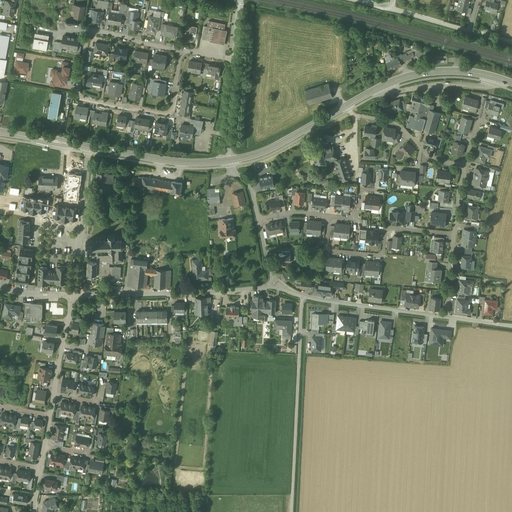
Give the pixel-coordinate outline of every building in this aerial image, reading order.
[(458,0),(456,9),(471,13),(472,7),(469,6),(470,0),(474,1),(473,0),(458,0)] [(494,0),(486,0),(484,9),(496,12),(499,2),(494,1),(494,0)] [(15,3),(6,1),(3,14),(13,16),(15,3)] [(127,5),(121,4),(119,14),(122,15),(122,17),(125,17),(125,16),(126,10),(127,6),(127,5)] [(85,7),(73,5),(72,11),(75,11),(74,17),(83,18),(85,7)] [(103,11),(92,9),(90,20),(101,22),(103,11)] [(139,12),(129,10),(128,16),(127,23),(130,23),(131,19),(132,19),(133,18),(138,19),(139,12)] [(111,13),(109,12),(109,15),(108,23),(114,24),(116,13),(111,13)] [(119,14),(116,13),(114,24),(120,25),(122,17),(122,15),(119,14)] [(160,18),(149,16),(147,31),(156,33),(156,30),(158,30),(160,18)] [(132,19),(131,19),(130,23),(129,28),(139,30),(140,21),(132,19)] [(221,44),(224,44),(227,30),(225,30),(224,30),(225,25),(225,24),(208,20),(207,26),(204,25),(201,39),(206,40),(212,42),(216,43),(221,44)] [(178,27),(165,24),(164,32),(163,35),(176,38),(178,27)] [(191,27),(184,26),(181,40),(187,41),(188,34),(190,35),(190,33),(189,33),(191,27)] [(197,27),(191,26),(191,27),(189,33),(190,33),(196,34),(197,27)] [(9,36),(0,34),(0,35),(0,54),(6,56),(9,36)] [(71,37),(64,36),(62,43),(62,47),(65,47),(65,48),(69,49),(71,37)] [(78,38),(71,37),(69,49),(73,50),(73,49),(76,49),(76,50),(77,45),(78,38)] [(48,40),(34,38),(32,48),(47,50),(48,40)] [(62,43),(54,41),(53,50),(61,52),(62,47),(62,43)] [(108,45),(96,43),(94,52),(95,52),(107,54),(108,45)] [(148,53),(135,51),(133,61),(146,63),(147,63),(147,58),(148,53)] [(166,56),(154,54),(153,60),(152,66),(158,67),(158,66),(164,67),(166,56)] [(391,60),(386,63),(390,71),(402,66),(398,57),(395,59),(391,60)] [(202,62),(189,60),(187,72),(200,74),(201,68),(202,63),(202,62)] [(28,63),(16,61),(14,71),(26,73),(28,63)] [(68,63),(62,62),(62,66),(63,66),(62,73),(66,73),(66,74),(69,74),(70,66),(67,65),(68,63)] [(208,64),(207,69),(207,72),(207,73),(212,73),(212,76),(218,78),(220,66),(208,64)] [(57,70),(53,69),(52,76),(53,76),(52,81),(51,81),(51,85),(54,86),(55,82),(64,84),(66,74),(66,73),(62,73),(57,72),(57,70)] [(103,76),(93,75),(89,74),(87,85),(92,86),(93,83),(101,84),(100,88),(101,88),(101,87),(102,81),(103,76)] [(154,81),(153,81),(152,87),(153,87),(152,94),(164,96),(166,84),(160,83),(154,81)] [(121,84),(110,82),(109,86),(111,87),(109,94),(120,96),(122,86),(122,84),(121,84)] [(142,84),(133,83),(131,92),(130,92),(129,97),(139,99),(140,94),(142,87),(142,84)] [(328,83),(305,90),(309,104),(333,97),(328,83)] [(187,91),(184,90),(182,102),(189,103),(191,96),(192,96),(193,92),(187,91)] [(50,104),(59,106),(61,93),(52,92),(50,104)] [(431,100),(412,95),(411,101),(413,101),(412,105),(404,103),(403,101),(401,101),(400,101),(402,109),(410,110),(411,109),(410,114),(408,121),(407,121),(408,122),(407,124),(415,127),(414,133),(416,136),(420,135),(422,130),(422,129),(428,109),(432,111),(433,106),(430,105),(430,104),(431,100)] [(478,100),(465,97),(462,107),(474,110),(476,104),(477,104),(478,100)] [(399,99),(391,101),(385,103),(386,107),(385,107),(386,108),(388,114),(402,110),(402,109),(400,101),(399,99)] [(189,103),(182,102),(180,114),(183,114),(189,115),(190,111),(188,111),(189,103)] [(490,102),(488,107),(487,112),(497,115),(500,106),(495,105),(495,104),(490,102)] [(59,106),(50,104),(48,117),(54,118),(55,118),(56,118),(59,106)] [(88,108),(76,106),(74,118),(80,119),(80,117),(86,118),(87,116),(88,109),(88,108)] [(432,111),(428,109),(422,129),(434,133),(440,113),(432,111)] [(94,114),(93,117),(92,122),(93,123),(93,122),(98,123),(106,125),(106,123),(108,113),(102,112),(102,115),(94,114)] [(127,117),(118,115),(116,124),(125,126),(127,117)] [(472,119),(463,116),(460,125),(462,125),(460,130),(468,132),(472,119)] [(142,119),(136,118),(135,121),(134,128),(135,128),(140,129),(141,129),(147,130),(148,131),(150,120),(149,120),(142,119)] [(168,124),(156,122),(154,132),(166,134),(167,134),(167,131),(168,124)] [(188,127),(182,125),(181,124),(179,135),(192,138),(193,134),(198,135),(201,133),(202,125),(194,124),(193,127),(188,126),(188,127)] [(372,127),(365,126),(364,134),(369,135),(375,136),(376,126),(372,125),(372,127)] [(502,130),(490,126),(486,138),(493,140),(494,137),(500,139),(502,130)] [(395,129),(384,127),(382,139),(387,140),(389,139),(393,139),(393,140),(394,133),(395,129)] [(438,140),(426,137),(424,144),(431,146),(430,148),(431,150),(433,151),(435,150),(436,148),(436,147),(438,140)] [(407,142),(399,149),(400,150),(399,151),(400,153),(404,150),(406,153),(408,155),(415,150),(411,146),(411,147),(407,142)] [(464,144),(454,142),(453,146),(455,147),(453,152),(461,155),(464,144)] [(487,147),(480,145),(476,159),(484,162),(486,156),(490,157),(492,149),(487,147)] [(333,146),(322,149),(313,152),(314,157),(314,158),(313,159),(313,160),(314,160),(315,160),(317,165),(326,163),(326,164),(334,161),(334,160),(337,159),(333,146)] [(374,152),(367,151),(367,148),(365,148),(365,157),(374,158),(374,152)] [(400,153),(399,151),(400,150),(395,153),(400,158),(402,156),(406,153),(404,150),(400,153)] [(351,178),(344,157),(337,159),(334,160),(334,161),(340,181),(351,178)] [(380,168),(380,172),(379,179),(387,180),(388,169),(380,168)] [(482,169),(476,168),(472,183),(476,183),(476,184),(479,185),(480,185),(480,184),(481,185),(485,185),(488,171),(482,169)] [(450,172),(438,170),(437,181),(449,182),(450,172)] [(408,171),(401,171),(401,173),(400,182),(400,183),(407,184),(408,171)] [(415,172),(408,171),(407,184),(414,185),(414,184),(415,175),(415,172)] [(362,172),(362,176),(362,182),(370,182),(370,172),(362,172)] [(114,174),(96,173),(95,190),(102,190),(102,191),(109,192),(109,181),(113,182),(114,174)] [(272,175),(259,177),(261,189),(274,187),(272,175)] [(58,177),(40,176),(39,189),(57,190),(58,177)] [(44,217),(78,221),(82,178),(64,177),(63,190),(58,190),(57,204),(52,203),(53,196),(26,193),(25,200),(46,202),(44,217)] [(172,182),(142,177),(138,177),(138,179),(137,187),(149,189),(148,192),(152,192),(152,189),(159,190),(170,192),(172,182)] [(182,183),(172,181),(172,182),(170,192),(175,193),(174,195),(179,196),(180,194),(182,183)] [(219,188),(207,189),(208,203),(220,201),(219,188)] [(473,189),(469,188),(467,196),(479,199),(480,191),(473,189)] [(449,191),(440,190),(438,200),(448,201),(449,191)] [(242,191),(232,194),(235,206),(245,204),(242,191)] [(296,192),(296,195),(295,203),(303,204),(304,193),(296,192)] [(343,196),(336,195),(334,207),(342,208),(343,196)] [(370,196),(366,196),(364,207),(371,208),(373,197),(370,197),(370,196)] [(320,198),(313,197),(312,208),(319,208),(320,198)] [(380,197),(375,197),(373,197),(371,208),(378,209),(379,204),(380,197)] [(327,199),(320,198),(319,208),(326,209),(327,199)] [(274,200),(269,201),(271,210),(281,208),(280,204),(279,200),(275,201),(274,200)] [(413,206),(408,205),(406,219),(414,220),(415,212),(412,211),(413,206)] [(478,207),(468,206),(466,218),(477,220),(478,207)] [(404,212),(393,211),(392,215),(390,215),(389,222),(401,223),(401,221),(403,221),(404,212)] [(443,213),(432,212),(431,221),(437,221),(440,221),(440,226),(445,227),(446,216),(443,216),(443,213)] [(233,218),(219,219),(220,237),(236,235),(236,229),(234,230),(233,218)] [(19,232),(30,232),(30,230),(29,230),(29,222),(23,222),(24,221),(18,220),(18,226),(19,226),(19,232)] [(281,221),(274,223),(276,233),(283,231),(282,227),(281,221)] [(299,222),(290,222),(290,231),(299,230),(299,222)] [(274,223),(267,224),(268,230),(269,234),(276,233),(274,223)] [(349,225),(342,224),(340,236),(348,237),(348,236),(349,226),(349,225)] [(359,238),(366,239),(367,230),(367,229),(360,229),(359,238)] [(465,229),(463,229),(462,237),(474,238),(475,231),(465,229)] [(379,232),(375,231),(375,230),(371,230),(371,231),(367,230),(366,239),(366,241),(370,241),(369,242),(374,243),(374,241),(377,242),(379,232)] [(30,232),(19,232),(19,237),(17,237),(17,239),(19,239),(18,241),(20,241),(20,242),(22,242),(22,241),(28,241),(28,235),(30,235),(30,232)] [(118,238),(115,238),(115,237),(116,236),(115,235),(114,236),(109,236),(108,235),(107,236),(108,237),(108,238),(105,238),(105,237),(104,237),(104,239),(101,239),(101,238),(100,238),(100,239),(97,239),(97,238),(96,238),(96,239),(93,239),(93,238),(92,238),(92,239),(92,240),(91,240),(91,241),(91,240),(90,240),(89,240),(88,241),(88,240),(87,240),(87,241),(86,241),(87,242),(85,242),(86,242),(87,242),(87,246),(86,246),(86,247),(87,247),(87,248),(88,248),(88,247),(89,247),(89,248),(90,248),(91,247),(92,247),(92,248),(92,249),(93,249),(93,250),(94,250),(94,249),(97,249),(97,250),(98,250),(98,249),(101,249),(101,250),(102,250),(102,249),(105,249),(105,250),(106,250),(106,248),(109,248),(109,250),(108,250),(109,251),(109,250),(115,250),(115,261),(123,260),(122,252),(122,248),(123,248),(122,247),(124,245),(125,245),(126,244),(125,244),(124,241),(125,241),(125,240),(124,240),(122,238),(122,237),(121,238),(119,238),(119,237),(118,237),(118,238)] [(401,237),(394,236),(393,245),(400,246),(401,237)] [(474,238),(462,237),(462,244),(463,245),(472,246),(474,246),(474,238)] [(443,241),(433,240),(433,245),(434,245),(433,251),(442,252),(443,241)] [(304,246),(295,246),(296,256),(302,255),(302,249),(304,249),(304,246)] [(33,250),(20,248),(19,257),(32,259),(33,250)] [(290,251),(283,251),(283,253),(279,254),(280,262),(280,265),(285,264),(285,262),(287,262),(287,261),(291,261),(291,259),(290,251)] [(472,256),(461,255),(460,268),(470,269),(472,256)] [(32,259),(19,257),(18,266),(30,267),(31,267),(32,259)] [(342,259),(334,258),(333,270),(341,271),(341,270),(342,261),(342,259)] [(148,261),(131,259),(130,267),(133,268),(134,265),(146,267),(147,267),(148,261)] [(202,279),(202,273),(201,259),(192,260),(194,280),(202,279)] [(359,261),(348,259),(347,268),(358,270),(359,265),(359,261)] [(97,262),(88,262),(88,274),(96,275),(96,272),(97,262)] [(109,263),(97,262),(96,272),(99,272),(99,274),(109,275),(110,268),(109,268),(109,266),(109,263)] [(130,267),(127,286),(146,287),(148,274),(154,275),(154,287),(170,288),(171,270),(155,270),(146,269),(146,267),(134,265),(133,268),(130,267)] [(434,265),(429,265),(429,268),(428,268),(427,277),(432,277),(432,281),(440,282),(442,269),(434,268),(434,265)] [(18,266),(17,274),(29,276),(30,267),(18,266)] [(121,267),(109,266),(109,268),(110,268),(109,275),(109,277),(120,277),(121,267)] [(48,268),(39,268),(38,284),(47,284),(47,282),(56,282),(66,283),(67,267),(57,267),(56,271),(48,271),(48,268)] [(29,276),(17,274),(16,283),(28,284),(29,276)] [(311,281),(297,279),(296,287),(310,289),(311,283),(311,282),(312,281),(311,281)] [(473,281),(459,279),(459,280),(461,280),(460,284),(459,284),(458,293),(465,294),(469,294),(470,285),(472,286),(473,281)] [(331,285),(317,283),(316,293),(331,295),(332,288),(332,285),(331,285)] [(380,290),(370,289),(369,300),(380,302),(382,294),(379,294),(380,290)] [(406,293),(405,299),(404,305),(411,306),(413,294),(406,293)] [(420,295),(413,294),(411,306),(418,307),(419,300),(420,295)] [(264,312),(264,301),(263,301),(263,296),(253,295),(253,304),(251,304),(251,307),(253,307),(252,316),(263,317),(264,312)] [(210,297),(195,298),(196,309),(195,309),(195,314),(209,314),(209,309),(207,309),(207,303),(210,303),(210,297)] [(440,299),(431,297),(429,309),(439,310),(440,299)] [(457,299),(456,308),(457,308),(457,312),(456,312),(455,312),(469,314),(470,309),(467,308),(468,300),(465,299),(457,299)] [(484,299),(483,303),(482,313),(492,314),(492,306),(496,306),(497,301),(484,299)] [(31,303),(25,303),(24,322),(42,322),(42,316),(31,315),(31,303)] [(43,303),(31,303),(31,315),(42,316),(42,307),(42,303),(43,303)] [(59,303),(43,303),(42,303),(42,307),(50,307),(50,315),(63,315),(63,308),(59,308),(59,303)] [(184,303),(175,303),(175,305),(174,311),(175,311),(184,311),(184,308),(184,303)] [(283,303),(282,312),(292,313),(292,303),(283,303)] [(20,306),(5,304),(3,316),(9,317),(10,313),(18,315),(19,315),(19,311),(20,306)] [(235,307),(235,306),(232,306),(230,306),(227,306),(226,306),(226,311),(226,312),(226,316),(235,317),(238,317),(238,316),(238,312),(239,312),(239,307),(238,307),(235,307)] [(114,312),(114,316),(114,321),(122,321),(122,320),(125,320),(125,321),(126,321),(125,311),(114,312)] [(327,314),(319,313),(319,314),(312,314),(311,329),(312,329),(318,329),(319,329),(319,323),(327,323),(327,314)] [(347,317),(338,315),(337,323),(336,328),(341,328),(341,329),(345,330),(347,317)] [(356,318),(347,317),(345,330),(350,331),(350,329),(354,330),(355,325),(356,318)] [(366,329),(366,333),(373,334),(374,320),(367,319),(367,321),(366,329)] [(291,320),(275,320),(275,328),(283,328),(283,335),(291,335),(291,320)] [(359,328),(366,329),(367,321),(359,321),(359,326),(359,328)] [(380,321),(379,337),(383,337),(383,335),(389,336),(389,329),(390,329),(390,322),(380,321)] [(94,322),(92,322),(89,343),(101,345),(102,339),(104,324),(94,322)] [(57,327),(52,326),(49,325),(46,325),(45,333),(56,335),(57,327)] [(412,341),(422,342),(424,326),(414,325),(412,341)] [(445,330),(431,328),(429,344),(442,345),(444,337),(445,330)] [(452,331),(445,330),(444,337),(451,338),(452,331)] [(121,335),(108,334),(107,345),(120,347),(121,335)] [(315,337),(312,336),(311,350),(320,350),(321,337),(315,337)] [(50,342),(44,341),(43,341),(43,344),(42,344),(41,344),(40,350),(41,351),(43,351),(44,351),(44,350),(47,351),(47,354),(52,355),(52,352),(53,352),(53,348),(54,343),(50,343),(50,342)] [(107,345),(105,345),(104,355),(120,356),(121,347),(107,345)] [(73,353),(67,352),(66,361),(76,362),(77,354),(73,353)] [(52,369),(40,367),(38,378),(48,380),(50,380),(52,369)] [(48,380),(41,379),(40,386),(47,388),(48,380)] [(116,383),(108,381),(106,391),(114,393),(116,383)] [(87,384),(80,383),(79,392),(86,394),(87,384)] [(94,386),(87,384),(86,394),(93,395),(94,386)] [(46,393),(41,393),(41,390),(37,389),(35,401),(44,402),(46,393)] [(68,403),(61,402),(60,408),(60,412),(67,413),(68,403)] [(75,404),(68,403),(67,413),(73,415),(74,411),(75,404)] [(88,407),(81,405),(80,412),(79,416),(80,416),(86,417),(88,407)] [(95,408),(88,407),(86,417),(93,418),(94,414),(95,408)] [(104,409),(101,409),(99,419),(107,420),(109,411),(109,410),(104,409)] [(9,414),(2,413),(1,419),(0,423),(1,423),(7,425),(9,414)] [(16,416),(9,414),(7,425),(14,426),(15,420),(16,416)] [(29,418),(22,417),(21,419),(20,424),(21,424),(28,426),(29,418)] [(43,420),(35,419),(35,422),(34,427),(41,428),(43,420)] [(65,426),(55,424),(53,431),(63,433),(65,426)] [(63,433),(53,431),(52,438),(62,440),(63,433)] [(107,434),(99,433),(97,443),(105,444),(107,434)] [(34,442),(31,442),(30,449),(38,451),(39,443),(34,442)] [(14,444),(10,444),(9,447),(8,446),(6,455),(13,456),(14,454),(15,448),(13,447),(14,444)] [(38,451),(30,449),(29,457),(32,458),(36,458),(38,451)] [(58,455),(51,454),(51,457),(50,463),(57,464),(58,455)] [(65,456),(58,455),(57,464),(63,465),(64,460),(65,456)] [(78,458),(71,457),(70,461),(69,466),(70,466),(76,467),(78,458)] [(85,459),(78,458),(76,467),(83,469),(84,463),(85,459)] [(95,461),(91,461),(89,471),(98,472),(98,470),(102,471),(103,463),(95,461)] [(11,469),(4,468),(3,478),(9,479),(10,475),(11,469)] [(24,471),(18,470),(17,474),(16,479),(22,480),(24,471)] [(56,481),(46,479),(44,488),(48,488),(48,489),(51,490),(52,489),(56,489),(57,484),(57,481),(56,481)] [(28,495),(14,493),(12,502),(26,504),(28,495)] [(8,498),(0,496),(0,502),(7,504),(8,498)] [(55,498),(43,502),(41,511),(51,511),(52,506),(57,504),(55,498)]
